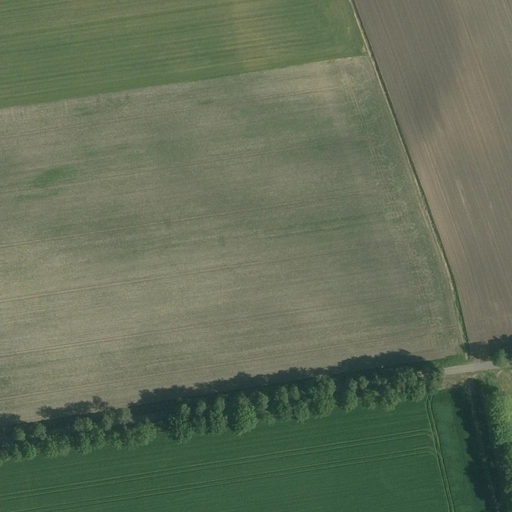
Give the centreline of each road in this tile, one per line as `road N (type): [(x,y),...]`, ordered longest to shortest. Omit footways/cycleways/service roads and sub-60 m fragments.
road 1 (unclassified): [(511,361),(0,439)]
road 2 (track): [(474,367),(506,511)]
